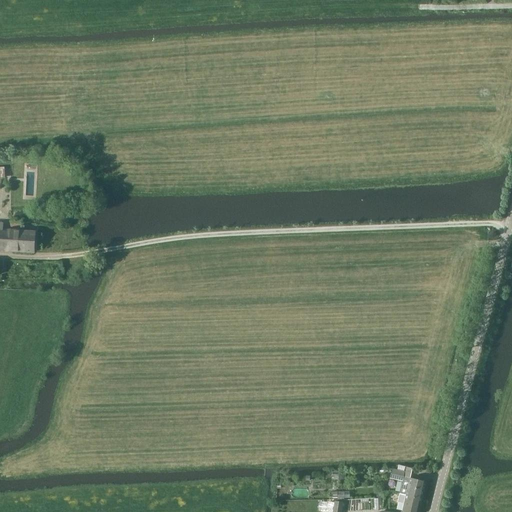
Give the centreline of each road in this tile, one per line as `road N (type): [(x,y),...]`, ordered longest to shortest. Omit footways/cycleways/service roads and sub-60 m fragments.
road 1 (unclassified): [(435,511),(511,224)]
road 2 (track): [(8,511),(235,511)]
